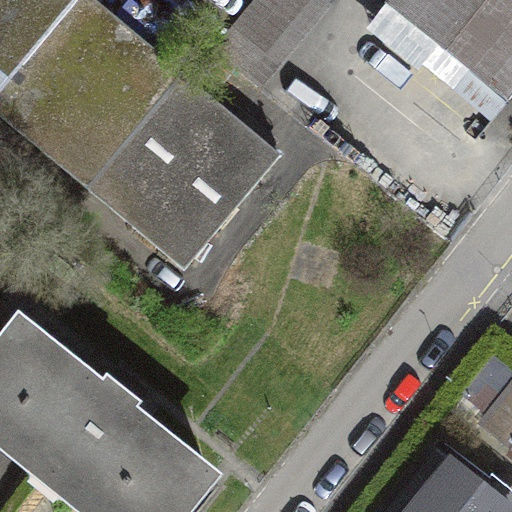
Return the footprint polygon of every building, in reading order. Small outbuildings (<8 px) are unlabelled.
[(0,0),(0,126),(179,277),(272,168),(71,0),(0,0)] [(324,0),(256,0),(214,52),(259,88),(328,3),(324,0)] [(511,0),(401,0),(393,11),(508,103),(511,98),(511,0)] [(23,340),(0,367),(0,467),(54,511),(192,511),(208,493),(23,340)] [(511,397),(487,428),(511,448),(511,397)] [(399,511),(502,511),(505,509),(442,459),(399,511)]
